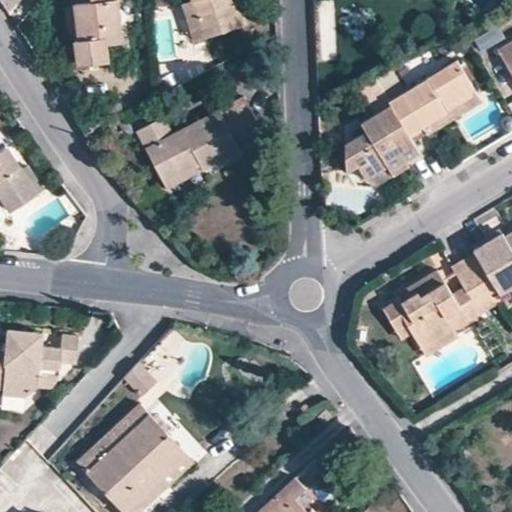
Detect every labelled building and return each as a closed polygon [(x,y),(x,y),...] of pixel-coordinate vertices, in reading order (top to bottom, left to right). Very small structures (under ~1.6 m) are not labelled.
[(74,0),(79,43),(75,45),(76,62),(108,59),(106,40),(120,38),(116,0),(74,0)] [(204,36),(191,0),(190,0),(181,3),(194,40),(204,36)] [(191,0),(204,36),(244,22),(237,1),(231,4),(229,0),(191,0)] [(511,41),(500,49),(511,68),(511,41)] [(392,101),(414,138),(429,129),(427,124),(440,116),(438,111),(445,107),(476,88),(459,61),(392,101)] [(476,88),(445,107),(448,112),(479,92),(476,88)] [(137,131),(163,179),(198,161),(201,167),(203,170),(260,140),(250,121),(255,118),(242,94),(171,132),(163,117),(137,131)] [(345,142),(348,173),(358,167),(367,179),(380,171),(385,180),(410,165),(407,159),(422,151),(414,138),(392,101),(361,119),(367,129),(345,142)] [(102,110),(103,113),(85,121),(89,131),(107,121),(123,112),(117,102),(102,110)] [(107,121),(115,134),(131,126),(123,112),(107,121)] [(35,199),(4,149),(0,152),(0,200),(9,215),(35,199)] [(198,161),(163,179),(167,185),(201,167),(198,161)] [(358,167),(348,173),(355,186),(372,189),(385,180),(380,171),(367,179),(358,167)] [(511,232),(511,226),(503,232),(505,236),(511,232)] [(511,232),(505,236),(503,232),(474,248),(477,251),(501,293),(511,286),(511,232)] [(419,280),(448,329),(454,325),(450,319),(476,304),(479,311),(503,297),(501,293),(477,251),(453,265),(465,286),(446,297),(440,286),(446,282),(438,268),(419,280)] [(411,329),(422,344),(448,329),(419,280),(397,293),(399,296),(382,307),(397,330),(408,323),(411,329)] [(511,286),(501,293),(503,297),(508,305),(511,303),(511,286)] [(450,319),(454,325),(479,311),(476,304),(450,319)] [(408,323),(397,330),(401,336),(411,329),(408,323)] [(448,329),(422,344),(426,352),(452,336),(458,333),(454,325),(448,329)] [(8,328),(6,340),(21,343),(22,336),(40,338),(40,332),(8,328)] [(61,335),(59,347),(58,360),(73,362),(77,337),(61,335)] [(0,387),(1,387),(0,393),(22,396),(34,385),(36,375),(55,377),(58,360),(59,347),(39,345),(40,338),(22,336),(21,343),(6,340),(5,346),(0,345),(0,387)] [(144,394),(158,378),(139,361),(124,376),(144,394)] [(106,453),(95,442),(77,460),(121,506),(183,447),(149,412),(139,401),(103,435),(113,445),(106,453)] [(325,408),(318,414),(324,420),(331,414),(325,408)] [(113,445),(103,435),(95,442),(106,453),(113,445)] [(135,511),(193,458),(183,447),(121,506),(126,511),(135,511)] [(296,478),(259,511),(316,511),(311,507),(307,510),(294,496),(304,487),(296,478)]
